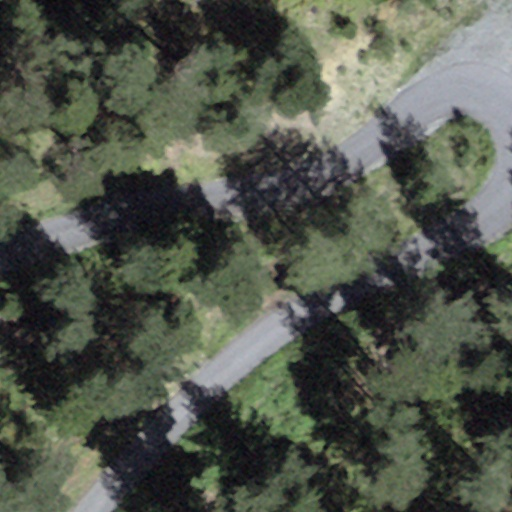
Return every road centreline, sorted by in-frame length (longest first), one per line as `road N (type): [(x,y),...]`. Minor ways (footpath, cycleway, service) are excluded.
road 1 (track): [(0,252),(193,186),(291,163),(472,56),(511,78)]
road 2 (track): [(511,185),(418,236),(245,350),(107,511)]
